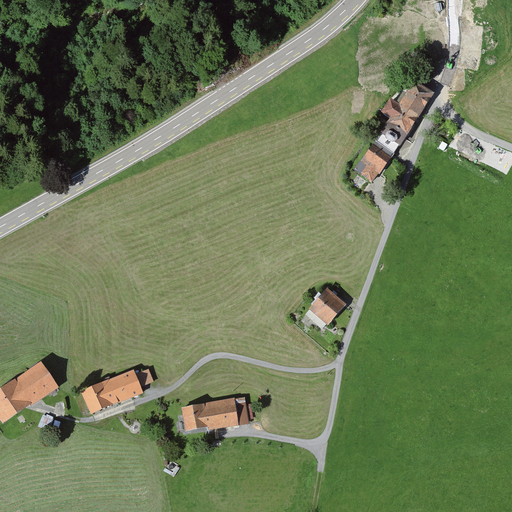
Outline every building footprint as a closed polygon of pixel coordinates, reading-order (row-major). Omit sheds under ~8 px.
[(395,151),(431,93),(413,82),(399,103),(390,97),(380,112),(391,119),(378,140),(395,151)] [(378,140),(375,138),(353,170),(371,182),(377,173),(379,174),(395,151),(378,140)] [(346,304),(328,289),(310,310),(328,325),(346,304)] [(57,387),(41,362),(0,389),(0,419),(3,424),(57,387)] [(134,370),(82,391),(92,414),(144,393),(141,387),(154,382),(148,369),(135,374),(134,370)] [(244,398),(182,408),(185,431),(207,428),(207,431),(249,424),(249,421),(253,421),(250,405),(245,406),(244,398)] [(40,425),(51,430),(55,419),(45,414),(40,425)]
